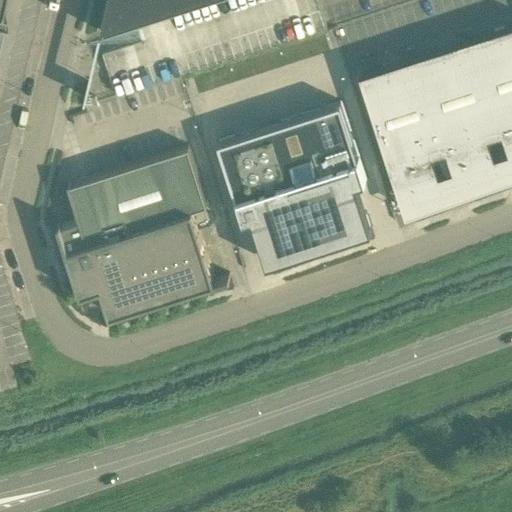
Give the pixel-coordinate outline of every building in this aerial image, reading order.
[(107,0),(101,31),(102,31),(103,30),(193,0),(107,0)] [(511,22),(473,35),(503,131),(511,157),(511,22)] [(473,35),(416,54),(447,150),(461,190),(503,175),(490,136),(503,131),(473,35)] [(447,150),(416,54),(361,71),(392,168),(395,167),(409,209),(448,195),(434,154),(447,150)] [(99,106),(96,96),(85,99),(89,110),(99,106)] [(366,178),(341,100),(218,139),(243,217),(253,214),(267,258),(371,224),(357,181),(366,178)] [(208,202),(189,144),(72,182),(71,181),(68,182),(80,218),(62,223),(61,220),(59,221),(81,292),(102,286),(111,314),(231,275),(231,272),(216,277),(193,207),(208,202)]
